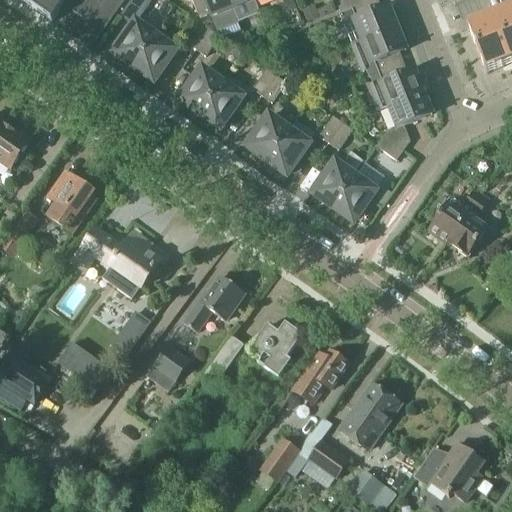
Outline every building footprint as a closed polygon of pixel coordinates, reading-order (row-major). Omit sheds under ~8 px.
[(64,5),(66,0),(20,0),(53,23),(60,12),(64,5)] [(84,20),(72,37),(90,49),(124,0),(79,0),(78,4),(74,13),(84,20)] [(132,0),(120,17),(134,27),(136,23),(143,13),(140,11),(147,0),(132,0)] [(192,0),(200,19),(211,15),(212,17),(218,32),(240,23),(239,23),(233,8),(230,0),(192,0)] [(230,0),(233,8),(239,23),(260,14),(254,0),(230,0)] [(288,13),(297,10),(292,0),(286,0),(283,1),(288,13)] [(353,10),(348,0),(346,0),(337,4),(342,15),(353,10)] [(375,0),(348,0),(353,10),(376,1),(375,0)] [(342,15),(340,15),(352,48),(362,44),(364,44),(364,43),(398,29),(389,8),(380,12),(376,1),(353,10),(342,15)] [(317,12),(315,7),(303,12),(308,23),(320,19),(317,12)] [(511,12),(469,30),(487,75),(511,65),(511,12)] [(134,27),(114,54),(134,69),(156,37),(136,23),(134,27)] [(186,45),(196,51),(210,31),(201,24),(186,45)] [(352,48),(350,49),(361,75),(367,72),(369,78),(402,65),(397,55),(407,51),(398,29),(364,43),(364,44),(362,44),(352,48)] [(210,31),(196,51),(206,58),(220,38),(210,31)] [(156,37),(134,69),(154,83),(176,52),(156,37)] [(281,64),(285,75),(294,71),(290,61),(281,64)] [(267,71),(277,78),(285,75),(281,64),(280,62),(271,66),(267,71)] [(373,85),(368,87),(378,113),(389,108),(390,108),(390,107),(424,94),(415,72),(406,76),(402,65),(369,78),(370,80),(371,79),(373,85)] [(203,70),(181,101),(201,115),(223,84),(203,70)] [(253,91),(263,98),(277,78),(267,71),(253,91)] [(263,98),(272,105),(287,85),(277,78),(263,98)] [(223,84),(201,115),(221,130),(243,99),(223,84)] [(388,133),(384,138),(404,153),(411,143),(404,127),(433,116),(424,94),(390,107),(390,108),(398,129),(388,133)] [(269,117),(247,148),(267,162),(289,131),(269,117)] [(320,138),(329,145),(344,125),(334,118),(320,138)] [(344,125),(329,145),(339,152),(353,132),(344,125)] [(0,162),(0,163),(11,170),(29,144),(6,128),(0,136),(0,162)] [(289,131),(267,162),(287,177),(309,145),(289,131)] [(511,159),(511,132),(500,137),(510,162),(511,159)] [(397,162),(404,153),(384,138),(377,148),(397,162)] [(336,164),(314,195),(334,209),(356,178),(355,178),(336,164)] [(51,193),(47,200),(56,206),(47,218),(74,236),(91,211),(87,207),(94,198),(95,196),(94,196),(65,175),(51,193)] [(356,178),(334,209),(354,224),(376,192),(375,192),(356,178)] [(464,205),(474,212),(483,198),(474,191),(464,205)] [(483,198),(474,212),(479,217),(489,203),(483,198)] [(441,218),(431,231),(451,245),(470,218),(474,212),(464,205),(459,211),(449,204),(439,217),(441,218)] [(470,218),(451,245),(471,258),(480,245),(482,247),(491,234),(476,223),(480,217),(479,217),(474,212),(470,218)] [(27,213),(11,235),(23,244),(40,222),(27,213)] [(96,231),(84,248),(112,268),(103,281),(132,302),(151,276),(154,278),(160,269),(157,267),(160,263),(145,252),(149,247),(134,237),(128,246),(124,251),(96,231)] [(402,256),(405,251),(398,246),(394,251),(402,256)] [(201,303),(185,325),(198,334),(213,313),(227,323),(246,296),(223,279),(204,305),(201,303)] [(136,314),(130,323),(144,333),(150,325),(136,314)] [(268,327),(250,353),(260,360),(257,364),(279,380),(291,362),(287,359),(303,337),(286,325),(279,334),(268,327)] [(217,386),(218,385),(244,346),(231,337),(203,377),(217,386)] [(11,346),(23,354),(29,346),(16,338),(11,346)] [(73,346),(59,365),(98,393),(112,374),(73,346)] [(169,395),(175,385),(191,363),(168,347),(146,379),(169,395)] [(299,385),(296,389),(316,403),(327,388),(331,391),(335,385),(349,366),(332,354),(325,363),(318,359),(299,385)] [(11,359),(0,375),(0,382),(36,405),(49,383),(11,359)] [(374,386),(340,433),(367,453),(401,406),(374,386)] [(299,454),(300,455),(308,461),(307,461),(308,462),(314,466),(335,481),(336,482),(350,463),(321,442),(319,441),(331,425),(324,420),(300,452),(299,454)] [(299,454),(300,452),(282,440),(259,473),(278,486),(288,473),(300,455),(299,454)] [(416,476),(413,479),(428,490),(430,486),(431,485),(447,496),(446,497),(449,500),(452,495),(465,504),(475,491),(469,486),(484,465),(457,446),(445,463),(432,453),(416,476)] [(300,455),(288,473),(296,479),(301,472),(308,462),(307,461),(308,461),(300,455)] [(308,462),(301,472),(328,492),(335,481),(314,466),(308,462)] [(374,511),(385,511),(397,496),(363,472),(348,494),(374,511)]
